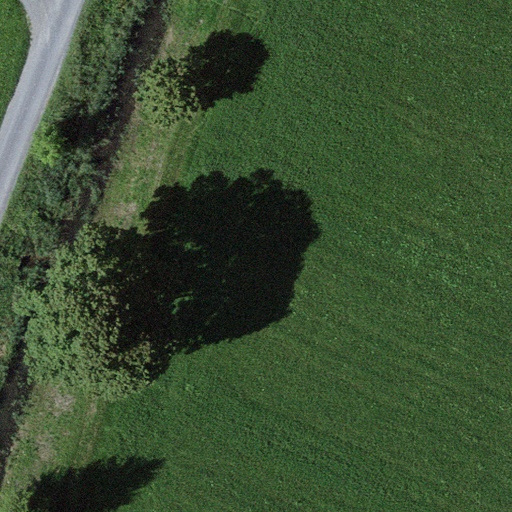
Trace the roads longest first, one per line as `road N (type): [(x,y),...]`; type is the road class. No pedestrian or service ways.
road 1 (track): [(66,511),(98,397),(253,0)]
road 2 (track): [(68,0),(0,190)]
